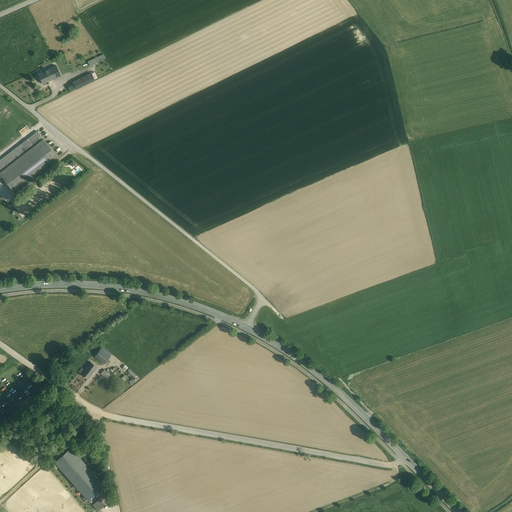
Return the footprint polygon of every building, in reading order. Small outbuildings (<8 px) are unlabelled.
[(103,55),(87,63),(89,67),(105,59),(103,55)] [(56,66),(37,74),(42,85),(48,83),(61,77),(56,66)] [(92,73),(67,85),(70,91),(95,79),(92,73)] [(37,132),(0,160),(0,172),(16,193),(60,160),(37,132)] [(102,346),(94,357),(104,364),(112,354),(102,346)] [(97,367),(90,361),(84,369),(81,367),(78,372),(88,379),(97,367)] [(105,370),(100,374),(106,379),(110,375),(105,370)] [(139,379),(137,377),(135,378),(130,383),(132,386),(139,379)] [(70,447),(53,462),(88,501),(104,486),(70,447)] [(99,498),(90,506),(95,511),(96,511),(105,505),(99,498)]
